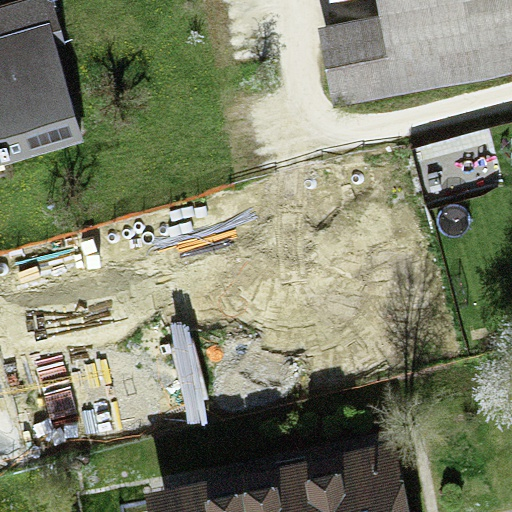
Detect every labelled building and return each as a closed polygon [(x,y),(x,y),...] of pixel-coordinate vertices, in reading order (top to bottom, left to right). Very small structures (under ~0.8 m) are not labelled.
[(0,0),(0,161),(85,137),(58,41),(66,39),(54,0),(0,0)] [(511,0),(385,0),(389,19),(372,22),(334,28),(346,93),(511,63),(511,0)] [(296,329),(382,305),(353,201),(266,225),(296,329)] [(98,381),(184,356),(155,252),(69,277),(98,381)] [(411,511),(397,435),(146,481),(151,511),(411,511)]
